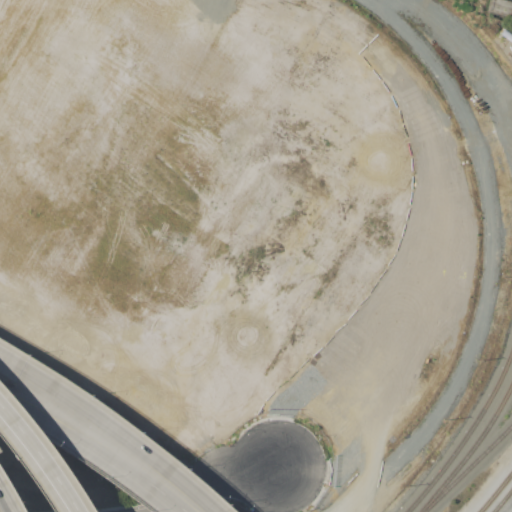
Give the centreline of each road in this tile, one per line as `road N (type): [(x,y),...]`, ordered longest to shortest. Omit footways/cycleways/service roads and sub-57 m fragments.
road 1 (primary): [(211,511),(145,455),(0,356)]
road 2 (primary): [(0,396),(132,482)]
road 3 (residential): [(276,466),(228,474),(152,511)]
road 4 (motorway): [(71,511),(0,412)]
